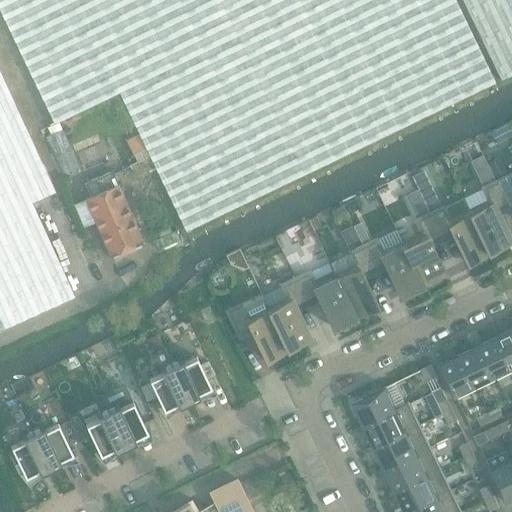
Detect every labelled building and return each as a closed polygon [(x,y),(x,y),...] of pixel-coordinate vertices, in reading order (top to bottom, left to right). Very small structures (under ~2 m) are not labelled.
[(455,0),(0,0),(0,11),(54,124),(57,122),(118,91),(139,134),(151,160),(184,230),(330,160),(495,82),(455,0)] [(511,0),(462,0),(502,79),(511,74),(511,0)] [(0,329),(15,322),(73,296),(30,203),(53,192),(40,163),(0,75),(0,329)] [(54,124),(46,127),(50,134),(61,129),(57,122),(54,124)] [(50,134),(43,137),(63,180),(81,172),(61,129),(50,134)] [(139,134),(125,140),(138,166),(151,160),(139,134)] [(483,189),(463,198),(464,201),(468,209),(488,251),(511,240),(496,209),(507,204),(496,181),(495,181),(482,155),(469,161),(483,189)] [(423,170),(411,176),(414,184),(427,178),(423,170)] [(507,176),(496,181),(507,204),(511,200),(511,170),(506,174),(507,176)] [(109,256),(142,242),(111,171),(85,183),(90,196),(84,198),(85,199),(94,222),(109,256)] [(427,178),(414,184),(417,189),(419,194),(432,188),(427,178)] [(85,199),(72,205),(82,227),(94,222),(85,199)] [(442,207),(429,214),(440,236),(451,231),(466,262),(488,251),(468,209),(464,201),(443,211),(442,207)] [(421,231),(401,241),(421,284),(444,273),(429,241),(440,236),(429,214),(415,220),(421,231)] [(360,222),(352,226),(361,244),(368,240),(360,222)] [(351,226),(340,231),(346,244),(357,239),(351,226)] [(375,240),(362,246),(373,269),(384,263),(399,294),(421,284),(401,241),(380,251),(375,240)] [(348,252),(328,262),(354,316),(377,305),(362,274),(373,269),(362,246),(348,252)] [(297,251),(285,256),(295,278),(307,272),(297,251)] [(295,278),(306,301),(317,296),(332,327),(354,316),(328,262),(308,272),(307,272),(295,278)] [(295,278),(261,295),(287,348),(310,337),(295,306),(306,301),(295,278)] [(241,304),(227,311),(238,334),(250,328),(265,359),(287,348),(261,295),(260,292),(240,302),(241,304)] [(209,306),(199,311),(205,322),(214,318),(209,306)] [(511,328),(499,335),(511,362),(511,328)] [(156,334),(145,339),(150,350),(161,345),(156,334)] [(511,362),(499,335),(479,344),(495,378),(511,369),(511,362)] [(479,344),(460,354),(476,387),(495,378),(479,344)] [(455,397),(476,387),(460,354),(439,364),(455,397)] [(180,359),(170,364),(188,401),(198,396),(197,392),(210,386),(195,356),(182,362),(180,359)] [(177,406),(188,401),(170,364),(159,369),(161,372),(148,379),(163,409),(175,403),(177,406)] [(436,377),(430,365),(421,369),(427,381),(436,377)] [(352,403),(363,425),(407,404),(406,403),(396,381),(352,403)] [(438,402),(443,413),(452,409),(446,398),(438,402)] [(117,404),(107,409),(124,446),(135,441),(133,438),(146,431),(132,401),(119,407),(117,404)] [(363,425),(374,447),(420,425),(408,402),(406,403),(407,404),(363,425)] [(499,408),(488,413),(492,422),(503,417),(499,408)] [(114,451),(124,446),(107,409),(96,414),(98,417),(85,424),(99,454),(112,448),(114,451)] [(457,419),(452,409),(443,413),(448,424),(457,419)] [(482,427),(492,422),(488,413),(478,419),(482,427)] [(77,415),(70,419),(80,440),(87,436),(77,415)] [(506,422),(495,428),(499,437),(510,431),(506,422)] [(42,426),(32,431),(49,467),(60,462),(59,459),(72,453),(57,423),(44,429),(42,426)] [(374,447),(384,468),(430,446),(420,425),(374,447)] [(489,442),(499,437),(495,428),(485,433),(489,442)] [(39,472),(49,467),(32,431),(21,436),(23,439),(10,445),(24,476),(37,469),(39,472)] [(458,446),(464,456),(472,452),(467,441),(458,446)] [(384,468),(395,490),(440,468),(430,446),(384,468)] [(478,463),(472,452),(464,456),(469,467),(478,463)] [(506,502),(511,499),(511,463),(510,459),(490,469),(506,502)] [(395,490),(405,511),(451,489),(440,468),(395,490)] [(253,511),(237,479),(209,493),(213,502),(198,511),(191,499),(168,511),(253,511)] [(479,489),(485,500),(493,495),(488,485),(479,489)] [(405,511),(458,511),(461,511),(451,489),(405,511)] [(499,506),(493,495),(485,500),(490,510),(499,506)]
